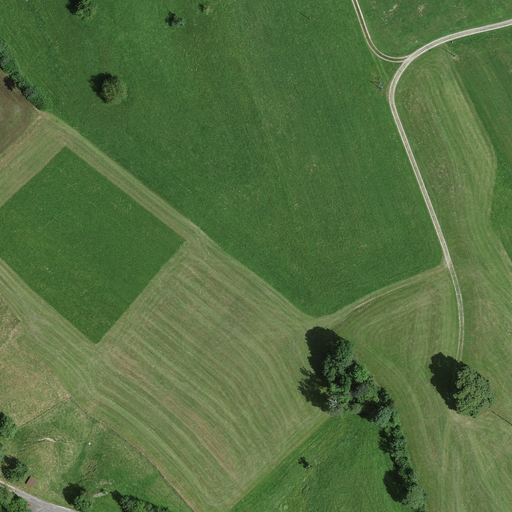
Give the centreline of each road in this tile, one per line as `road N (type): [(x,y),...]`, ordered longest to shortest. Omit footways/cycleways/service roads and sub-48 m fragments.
road 1 (track): [(409,58),(391,100),(453,275),(462,324),(443,511)]
road 2 (track): [(511,22),(397,61),(374,50),(352,0)]
